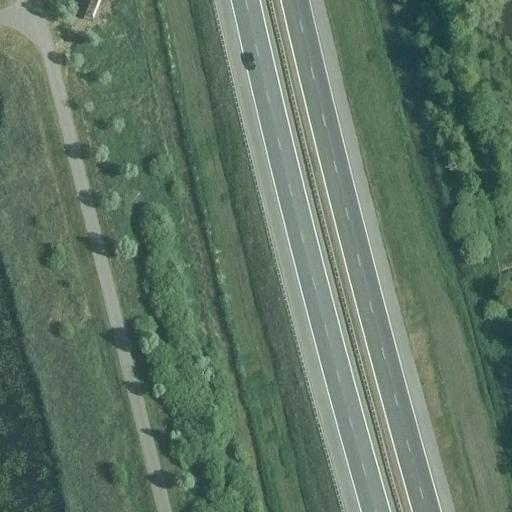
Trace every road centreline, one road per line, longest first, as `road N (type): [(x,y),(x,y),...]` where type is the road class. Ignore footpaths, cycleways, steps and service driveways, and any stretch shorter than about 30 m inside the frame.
road 1 (motorway): [(242,0),(376,511)]
road 2 (motorway): [(426,511),(294,0)]
